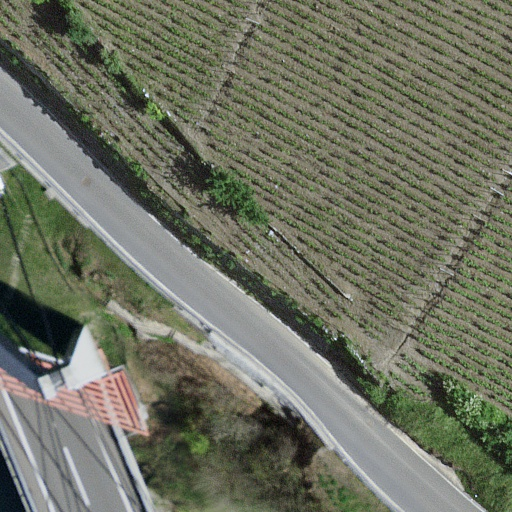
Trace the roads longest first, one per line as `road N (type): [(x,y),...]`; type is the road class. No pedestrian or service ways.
road 1 (tertiary): [(0,94),(184,273),(300,365),(446,511)]
road 2 (motorway): [(93,511),(0,282)]
